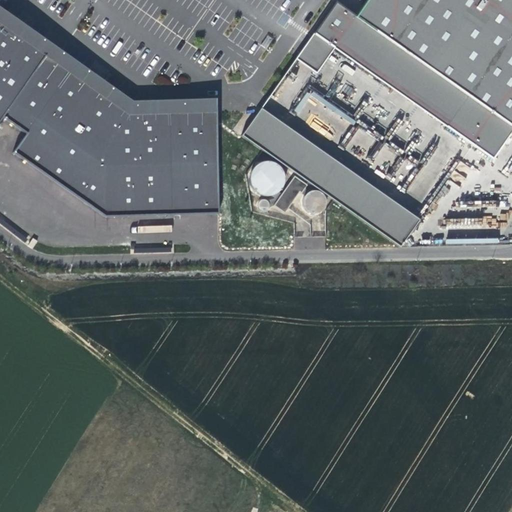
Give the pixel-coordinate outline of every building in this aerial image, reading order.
[(511,131),(511,0),(367,0),(355,17),(468,96),(446,126),(493,159),(511,131)] [(334,48),(355,17),(335,2),(313,33),(334,48)] [(0,25),(45,58),(52,47),(0,9),(0,25)] [(355,17),(334,48),(446,126),(468,96),(355,17)] [(45,58),(0,25),(0,120),(2,117),(45,58)] [(334,48),(313,33),(294,58),(315,73),(334,48)] [(76,64),(52,47),(45,58),(69,76),(76,64)] [(2,117),(27,136),(69,76),(45,58),(2,117)] [(132,103),(76,64),(69,76),(128,117),(214,115),(214,101),(132,103)] [(128,117),(69,76),(27,136),(14,155),(104,218),(171,217),(169,117),(128,117)] [(333,139),(339,143),(354,118),(307,89),(292,113),(307,122),(312,114),(319,118),(325,109),(338,117),(332,127),(339,131),(333,139)] [(242,136),(400,246),(419,219),(261,109),(242,136)] [(214,115),(169,117),(171,217),(218,213),(214,115)] [(281,186),(283,180),(282,174),(279,168),(275,164),(268,162),(262,163),(256,166),(252,171),(250,177),(251,183),(254,189),(259,193),(265,195),(271,194),(277,191),(281,186)] [(274,205),(285,213),(299,192),(301,193),(307,185),(295,176),(274,205)] [(323,209),(325,205),(326,201),(324,197),(321,193),(317,191),(313,191),(309,192),(306,195),(304,199),(303,204),(305,208),(308,211),(312,213),(316,213),(320,212),(323,209)] [(269,209),(269,207),(269,205),(268,203),(267,202),(265,201),(263,201),(261,202),(259,203),(259,205),(259,208),(260,209),(261,211),(263,212),(265,212),(267,211),(269,209)]
